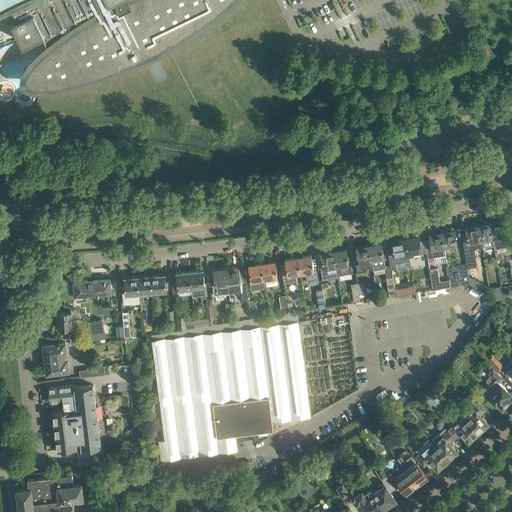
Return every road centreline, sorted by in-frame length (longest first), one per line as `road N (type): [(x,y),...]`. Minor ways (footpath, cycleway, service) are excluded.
road 1 (residential): [(19,334),(71,262),(186,251),(511,196)]
road 2 (residential): [(19,334),(33,451),(24,464),(0,467)]
road 3 (residential): [(511,423),(410,511)]
